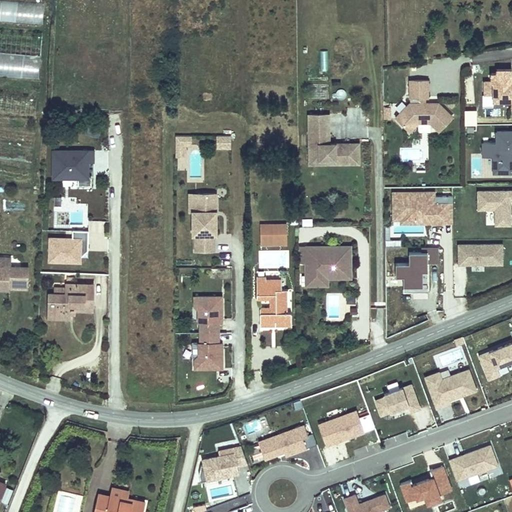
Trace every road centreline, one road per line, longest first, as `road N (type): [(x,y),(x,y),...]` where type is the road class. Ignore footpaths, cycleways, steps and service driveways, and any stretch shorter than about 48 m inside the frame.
road 1 (secondary): [(511,301),(310,382),(184,419),(83,410),(0,381)]
road 2 (residential): [(511,409),(283,489)]
